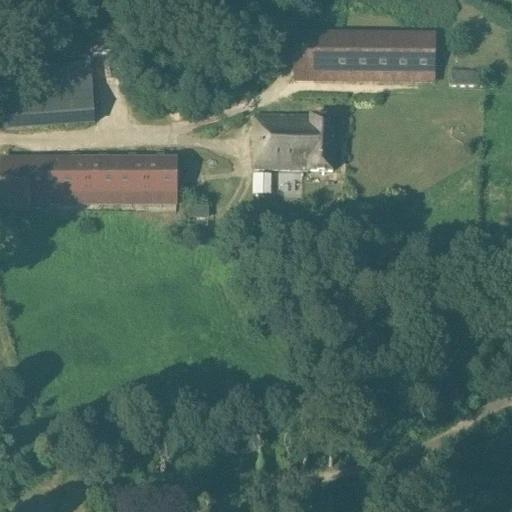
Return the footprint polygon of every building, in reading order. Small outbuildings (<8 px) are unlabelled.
[(295,75),(434,79),(436,36),(295,32),(295,75)] [(36,98),(0,100),(0,133),(95,126),(92,64),(34,68),(36,98)] [(482,90),(482,72),(453,72),(452,89),(482,90)] [(333,174),(333,119),(255,118),(254,173),(333,174)] [(0,213),(30,214),(30,209),(177,210),(177,165),(0,163),(0,213)] [(250,176),(251,195),(267,194),(266,175),(250,176)]
